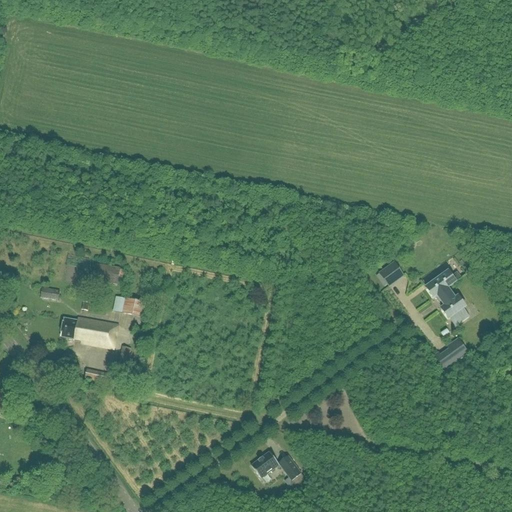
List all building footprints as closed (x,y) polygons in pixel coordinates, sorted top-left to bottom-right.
[(389,288),(390,287),(404,277),(394,264),(379,275),(389,288)] [(116,286),(120,270),(95,265),(92,281),(116,286)] [(458,298),(455,300),(447,290),(466,275),(461,279),(457,273),(451,277),(448,273),(426,289),(433,300),(434,299),(442,310),(441,310),(448,321),(453,317),(458,324),(455,326),(455,327),(468,317),(463,310),(466,308),(458,298)] [(58,302),(60,292),(42,289),(40,300),(58,302)] [(143,319),(146,305),(125,300),(122,315),(143,319)] [(114,351),(118,328),(78,320),(78,323),(64,320),(61,338),(74,340),(74,342),(81,343),(81,345),(114,351)] [(440,357),(439,355),(434,358),(444,371),(468,354),(458,341),(448,348),(449,351),(440,357)] [(126,377),(130,350),(122,348),(116,375),(126,377)] [(105,387),(107,375),(86,371),(85,382),(105,387)] [(0,411),(6,413),(9,393),(0,391),(0,411)] [(279,466),(269,453),(251,467),(260,480),(279,466)] [(288,457),(278,465),(291,482),(301,475),(288,457)]
